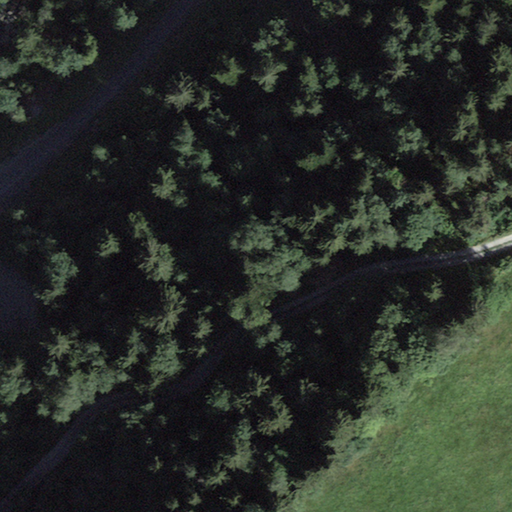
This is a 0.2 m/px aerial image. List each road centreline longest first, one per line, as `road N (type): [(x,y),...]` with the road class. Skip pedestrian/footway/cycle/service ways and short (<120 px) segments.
road 1 (track): [(0,509),(117,397),(139,387),(202,384),(244,328),(355,277),(511,241)]
road 2 (unclassified): [(191,0),(105,95),(0,185)]
